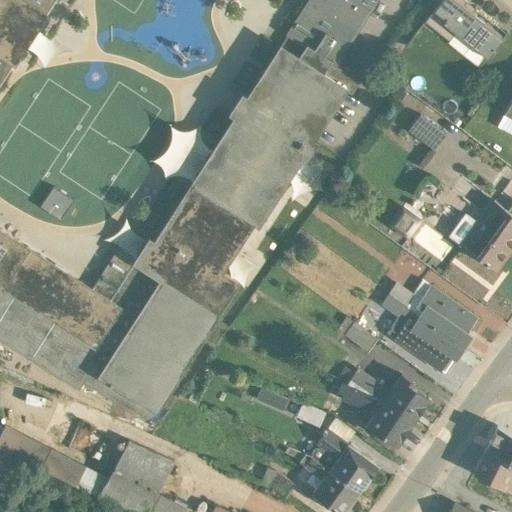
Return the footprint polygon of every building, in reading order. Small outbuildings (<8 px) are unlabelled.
[(337,61),(285,34),(278,43),(245,94),(241,92),(239,94),(227,113),(232,116),(152,239),(147,235),(133,257),(117,247),(91,287),(28,245),(0,227),(0,79),(11,62),(13,63),(18,54),(22,48),(47,11),(46,11),(52,0),(0,0),(0,339),(77,389),(83,381),(90,386),(159,280),(161,278),(185,294),(217,314),(218,312),(238,280),(222,270),(251,226),(252,224),(257,227),(300,161),(303,162),(313,146),(315,143),(317,140),(313,139),(344,91),(350,94),(360,78),(337,61)] [(306,0),(285,34),(337,61),(376,0),(306,0)] [(456,32),(487,57),(503,34),(472,11),(476,8),(464,0),(438,0),(423,21),(448,40),(456,32)] [(511,96),(503,111),(511,115),(511,96)] [(418,115),(407,130),(433,150),(445,135),(418,115)] [(454,225),(448,235),(495,271),(511,247),(511,196),(510,195),(501,207),(491,200),(469,230),(460,224),(454,225)] [(390,223),(405,233),(417,214),(401,204),(390,223)] [(159,280),(90,386),(146,422),(153,412),(155,412),(218,315),(217,314),(185,294),(161,278),(159,280)] [(471,334),(466,331),(476,316),(429,283),(428,284),(420,279),(411,292),(395,282),(388,292),(462,347),(471,334)] [(449,356),(454,359),(462,347),(388,292),(379,305),(394,316),(384,332),(438,371),(449,356)] [(345,317),(335,330),(366,351),(375,339),(345,317)] [(343,366),(336,377),(346,382),(353,372),(343,366)] [(415,418),(428,398),(428,397),(415,388),(418,384),(399,372),(388,388),(356,367),(346,382),(378,396),(409,418),(409,417),(414,417),(415,418)] [(340,380),(335,391),(340,393),(339,398),(372,413),(363,427),(380,438),(383,435),(396,445),(412,421),(378,396),(340,380)] [(261,386),(256,399),(282,410),(287,397),(261,386)] [(324,411),(301,402),(295,416),(318,426),(324,411)] [(334,416),(314,443),(318,446),(315,446),(312,448),(310,451),(310,454),(311,456),(358,491),(377,465),(360,452),(361,450),(349,441),(348,443),(345,441),(353,430),(334,416)] [(0,448),(123,511),(145,511),(173,460),(127,440),(107,477),(4,425),(0,431),(0,448)] [(511,433),(496,425),(483,450),(511,464),(511,433)] [(0,492),(24,461),(0,448),(0,492)] [(511,464),(483,450),(472,472),(489,481),(487,486),(499,492),(502,487),(511,491),(511,464)] [(304,452),(297,461),(319,479),(310,492),(313,494),(312,499),(320,505),(324,502),(337,511),(342,511),(358,491),(304,452)] [(267,485),(276,472),(250,461),(247,468),(245,468),(242,474),(267,485)] [(293,483),(276,472),(267,485),(283,497),(293,483)] [(181,511),(183,508),(156,493),(145,511),(181,511)] [(473,511),(453,501),(447,511),(473,511)]
